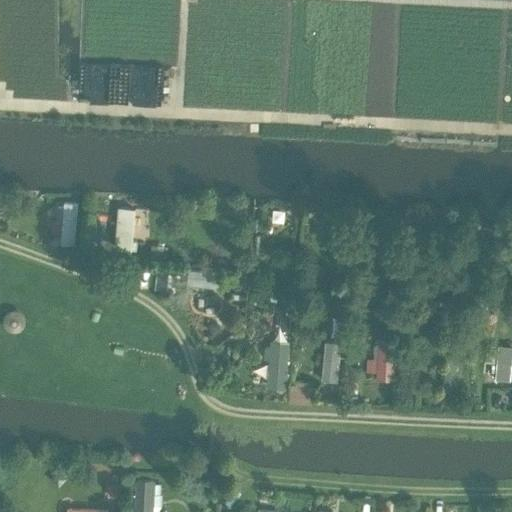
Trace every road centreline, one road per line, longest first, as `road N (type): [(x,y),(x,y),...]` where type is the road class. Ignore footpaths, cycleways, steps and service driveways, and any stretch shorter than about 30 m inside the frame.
road 1 (track): [(511,429),(213,408),(172,324),(131,294),(0,242)]
road 2 (track): [(511,132),(0,105)]
road 3 (track): [(511,492),(337,489),(212,472),(213,408)]
road 4 (track): [(212,472),(56,462)]
